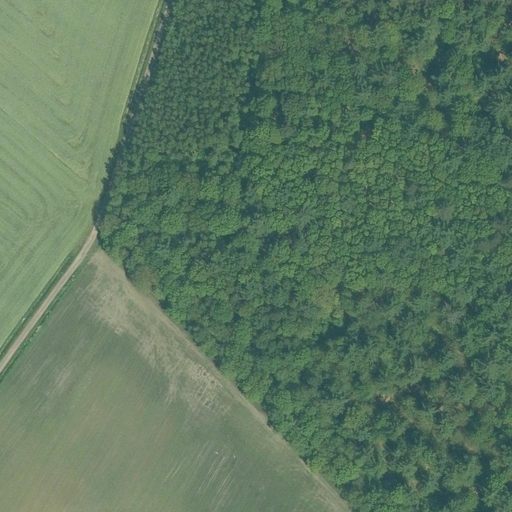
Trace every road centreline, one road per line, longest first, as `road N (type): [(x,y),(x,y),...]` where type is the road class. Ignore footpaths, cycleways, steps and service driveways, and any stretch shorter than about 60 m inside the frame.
road 1 (track): [(97,228),(226,356),(278,0)]
road 2 (track): [(97,228),(171,0)]
road 3 (track): [(373,511),(226,356)]
road 4 (track): [(0,367),(97,228)]
